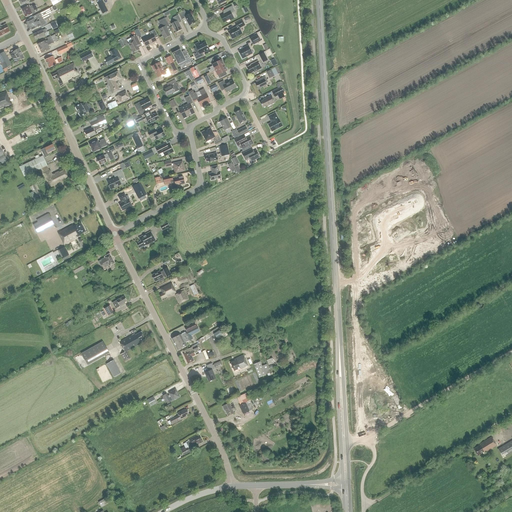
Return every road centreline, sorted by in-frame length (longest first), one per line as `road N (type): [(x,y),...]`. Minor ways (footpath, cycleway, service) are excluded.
road 1 (unclassified): [(336,0),(368,437)]
road 2 (primary): [(337,315),(319,0)]
road 3 (tertiary): [(231,486),(219,444),(114,234)]
road 4 (tertiary): [(114,234),(5,0)]
road 5 (unclassified): [(368,437),(511,352)]
road 6 (residential): [(190,131),(176,133),(141,66),(201,30)]
road 7 (residential): [(114,234),(201,186),(190,131)]
